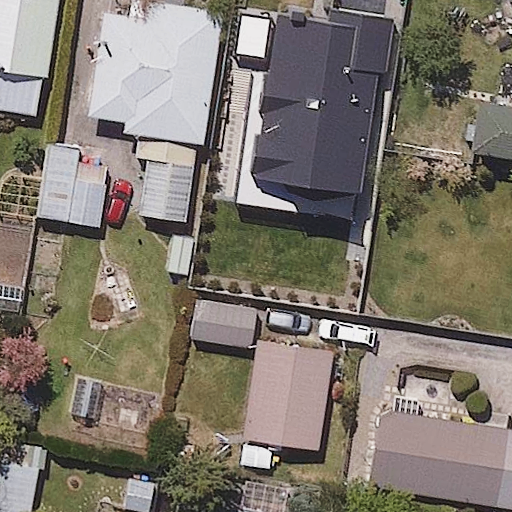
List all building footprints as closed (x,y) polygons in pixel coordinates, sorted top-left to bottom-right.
[(0,0),(0,108),(44,113),(58,0),(0,0)] [(143,0),(141,13),(104,6),(87,106),(125,112),(123,127),(138,129),(142,130),(203,140),(226,0),(143,0)] [(397,19),(251,0),(236,0),(227,70),(248,73),(230,209),(370,227),(380,150),(380,144),(389,78),(397,19)] [(511,80),(510,94),(389,78),(380,144),(380,150),(479,163),(481,146),(511,149),(511,80)] [(142,130),(138,129),(125,205),(190,216),(203,140),(142,130)] [(85,148),(49,143),(37,219),(102,229),(112,166),(83,161),(85,148)] [(34,242),(0,236),(0,297),(22,302),(34,242)] [(261,331),(264,306),(195,297),(190,343),(259,351),(261,331)] [(327,339),(261,331),(259,351),(245,464),(284,469),(286,450),(313,453),(327,339)] [(377,495),(380,481),(511,502),(511,422),(454,413),(457,392),(371,378),(354,492),(377,495)] [(43,511),(53,455),(11,447),(0,510),(10,511),(43,511)] [(165,511),(170,480),(132,475),(128,504),(94,499),(91,511),(165,511)]
